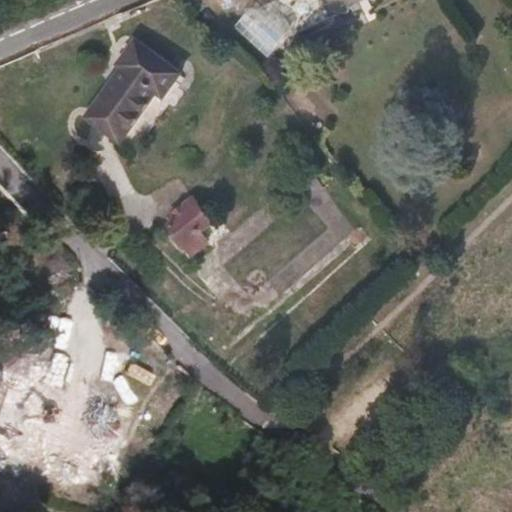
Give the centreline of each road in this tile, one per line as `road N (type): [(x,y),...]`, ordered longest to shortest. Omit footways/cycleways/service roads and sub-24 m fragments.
road 1 (unclassified): [(0,169),(114,290),(283,436),(396,511)]
road 2 (residential): [(0,46),(117,0)]
